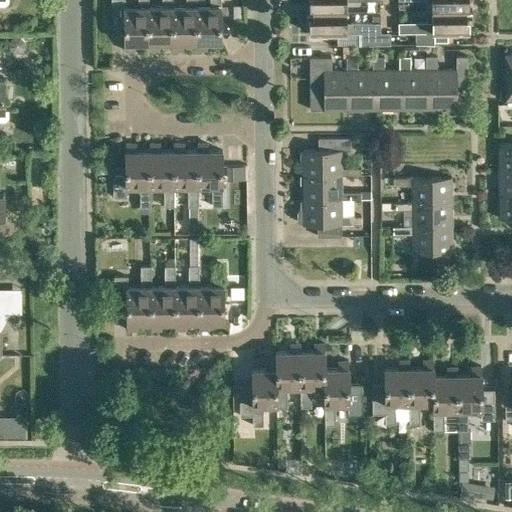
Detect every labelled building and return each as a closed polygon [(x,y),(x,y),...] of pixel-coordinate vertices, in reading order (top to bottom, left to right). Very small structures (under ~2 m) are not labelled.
[(111,0),(111,27),(124,27),(125,43),(124,50),(135,50),(135,43),(148,43),(149,43),(149,7),(148,7),(148,0),(137,0),(138,7),(125,7),(124,0),(111,0)] [(162,0),(162,7),(149,7),(149,43),(148,43),(148,50),(159,50),(159,42),(172,42),(173,42),(173,7),(172,7),(172,0),(162,0)] [(185,0),(186,6),(173,7),(173,42),(172,42),(172,50),(183,50),(183,42),(196,42),(196,6),(196,0),(185,0)] [(209,0),(210,6),(196,6),(196,42),(196,50),(207,50),(207,42),(221,42),(221,6),(220,6),(220,0),(209,0)] [(309,0),(309,12),(346,12),(346,1),(379,1),(379,0),(309,0)] [(431,0),(432,12),(470,12),(469,0),(431,0)] [(346,12),(309,12),(309,34),(347,34),(360,33),(360,45),(390,45),(390,34),(381,35),(380,23),(346,24),(346,12)] [(470,12),(432,12),(432,21),(419,22),(419,44),(434,44),(434,41),(448,41),(447,32),(470,32),(470,12)] [(310,109),(351,109),(350,71),(346,71),(346,68),(346,61),(346,58),(352,58),(352,56),(353,47),(330,47),(330,58),(309,58),(310,109)] [(346,61),(346,68),(346,71),(350,71),(351,109),(378,109),(378,71),(373,71),(358,71),(357,56),(352,56),(352,58),(346,58),(346,61)] [(456,57),(457,70),(438,70),(438,56),(426,56),(427,70),(431,70),(431,108),(457,108),(457,85),(468,85),(467,56),(456,57)] [(378,109),(404,109),(404,70),(400,70),(385,70),(384,57),(373,57),(373,71),(378,71),(378,109)] [(404,109),(431,108),(431,70),(427,70),(410,70),(410,57),(400,57),(400,70),(404,70),(404,109)] [(0,121),(4,121),(8,117),(8,109),(4,109),(4,77),(0,77),(0,121)] [(341,174),(361,174),(360,167),(341,167),(341,149),(351,149),(350,137),(318,137),(318,149),(302,150),(303,175),(341,174)] [(150,187),(164,187),(164,206),(174,206),(174,187),(173,151),(161,151),(160,141),(149,142),(149,151),(150,187)] [(173,141),(173,151),(174,187),(188,187),(188,206),(198,206),(198,186),(198,151),(197,151),(185,151),(184,141),(173,141)] [(198,186),(212,186),(212,205),(222,205),(222,186),(223,186),(222,151),(208,151),(208,141),(197,141),(197,151),(198,151),(198,186)] [(149,151),(137,151),(137,142),(125,142),(125,151),(125,167),(113,167),(113,197),(127,197),(127,187),(140,187),(140,206),(150,206),(150,187),(149,151)] [(499,168),(511,167),(511,142),(499,142),(499,168)] [(511,167),(499,168),(499,192),(511,192),(511,167)] [(360,191),(342,191),(341,174),(303,175),(303,199),(342,199),(342,198),(371,198),(371,190),(360,190),(360,191)] [(413,202),(452,201),(451,176),(412,177),(393,176),(393,185),(412,185),(413,202)] [(511,192),(499,192),(499,217),(511,217),(511,192)] [(342,199),(303,199),(303,207),(300,207),(297,211),(297,218),(300,221),(303,221),(303,225),(317,225),(317,236),(342,236),(342,223),(361,223),(361,215),(347,215),(347,211),(342,211),(342,199)] [(413,226),(452,226),(452,201),(413,202),(381,202),(381,210),(394,210),(394,209),(413,209),(413,225),(413,226)] [(452,251),(452,226),(413,226),(413,225),(393,226),(393,233),(413,233),(413,251),(452,251)] [(376,238),(355,239),(355,251),(377,249),(376,238)] [(138,322),(151,322),(151,286),(151,265),(141,265),(140,286),(128,286),(127,276),(114,276),(114,307),(126,307),(127,330),(138,330),(138,322)] [(164,265),(164,286),(151,286),(151,322),(151,330),(162,329),(161,322),(175,322),(175,286),(175,265),(164,265)] [(185,322),(199,321),(199,286),(199,265),(188,265),(188,286),(175,286),(175,322),(175,329),(186,329),(185,322)] [(213,286),(199,286),(199,321),(199,329),(210,329),(210,321),(224,321),(223,286),(222,286),(222,265),(212,265),(213,286)] [(311,387),(324,386),(324,368),(325,368),(324,341),(313,342),(313,350),(300,350),(300,387),(300,407),(311,406),(311,387)] [(300,350),(300,342),(289,342),(289,351),(275,351),(276,369),(277,404),(276,404),(277,407),(287,407),(286,387),(300,387),(300,350)] [(398,358),(398,367),(384,367),(385,383),(372,383),(373,413),(385,413),(386,423),(396,423),(395,402),(409,402),(409,367),(409,358),(398,358)] [(433,366),(433,358),(422,358),(422,367),(409,367),(409,402),(409,423),(410,423),(410,437),(420,437),(420,423),(420,402),(432,401),(433,401),(432,375),(433,375),(433,366)] [(349,368),(348,359),(338,359),(337,368),(325,368),(324,368),(324,386),(324,403),(325,424),(335,424),(335,403),(349,403),(349,413),(363,413),(362,384),(350,384),(349,368)] [(446,365),(447,374),(433,375),(432,375),(433,401),(432,401),(433,410),(433,430),(444,430),(444,410),(457,409),(458,409),(457,374),(457,365),(446,365)] [(482,374),(481,374),(481,365),(470,365),(470,374),(457,374),(458,409),(457,409),(457,430),(468,430),(467,409),(481,409),(481,419),(495,419),(494,389),(482,389),(482,374)] [(263,404),(276,404),(277,404),(276,369),(252,369),(252,384),(239,385),(240,415),(252,415),(253,425),(263,425),(263,404)] [(8,417),(8,437),(17,437),(26,437),(26,417),(17,417),(8,417)] [(458,441),(458,457),(458,470),(467,470),(467,457),(469,457),(469,441),(458,441)] [(286,466),(286,452),(277,452),(277,466),(286,466)] [(460,492),(486,497),(492,497),(494,486),(462,481),(460,492)]
